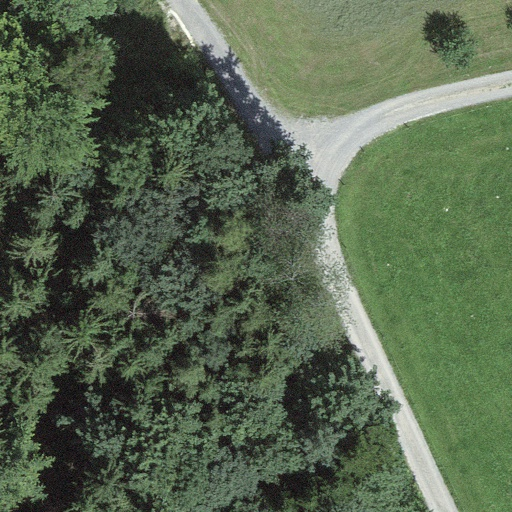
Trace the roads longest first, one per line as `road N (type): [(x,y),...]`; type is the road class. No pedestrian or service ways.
road 1 (track): [(442,511),(290,161),(180,0)]
road 2 (track): [(511,85),(360,130),(290,161)]
